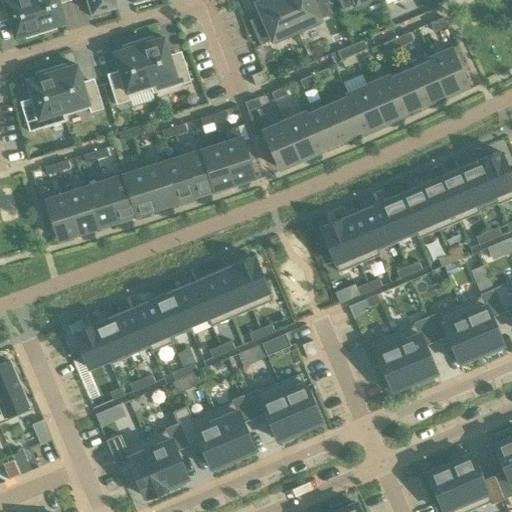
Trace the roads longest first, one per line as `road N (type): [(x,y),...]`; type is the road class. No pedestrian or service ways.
road 1 (residential): [(365,428),(163,511)]
road 2 (residential): [(0,63),(204,0)]
road 3 (residential): [(511,365),(365,428)]
road 4 (residential): [(382,469),(511,416)]
road 5 (residential): [(27,343),(81,467)]
road 6 (residential): [(318,317),(365,428)]
